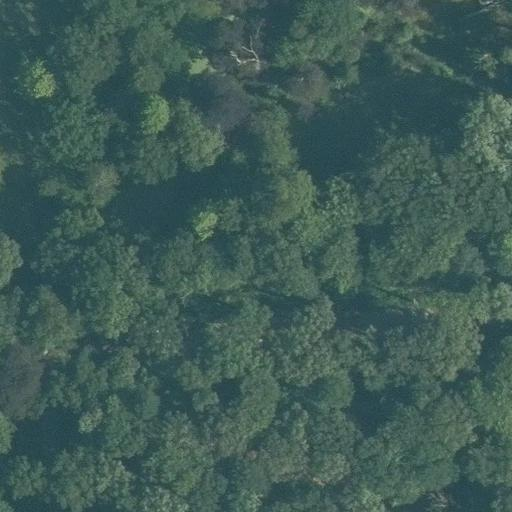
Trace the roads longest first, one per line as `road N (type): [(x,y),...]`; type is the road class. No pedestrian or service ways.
road 1 (unclassified): [(45,367),(511,322)]
road 2 (unclassified): [(59,511),(45,367)]
